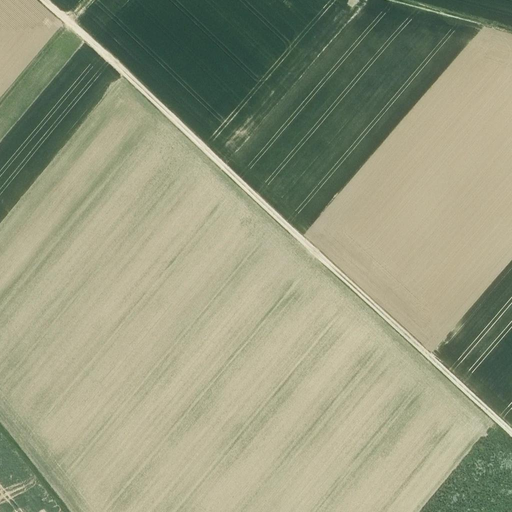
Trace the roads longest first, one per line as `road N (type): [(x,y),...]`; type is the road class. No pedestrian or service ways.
road 1 (track): [(45,0),(511,435)]
road 2 (track): [(0,109),(93,0)]
road 3 (track): [(388,0),(511,32)]
